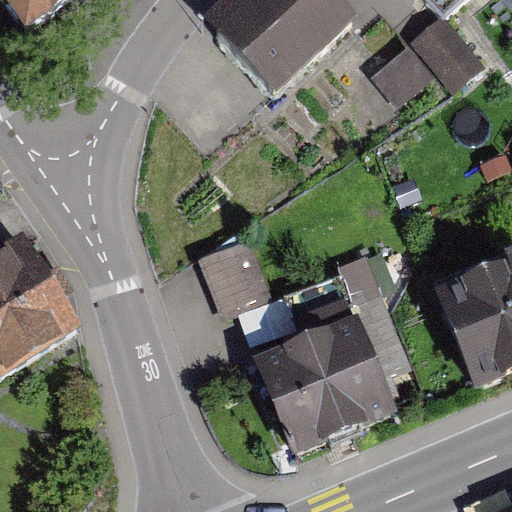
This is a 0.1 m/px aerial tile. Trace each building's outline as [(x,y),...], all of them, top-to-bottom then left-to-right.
[(40,0),(76,53),(154,0),(40,0)] [(357,0),(284,0),(248,35),(312,103),(388,32),(357,0)] [(401,116),(439,81),(459,103),(493,73),(447,22),(375,87),(401,116)] [(225,327),(275,309),(253,250),(203,269),(225,327)] [(0,292),(0,418),(9,433),(111,366),(44,264),(0,292)] [(511,302),(481,316),(511,385),(511,302)] [(327,475),(431,434),(394,342),(290,383),(327,475)]
